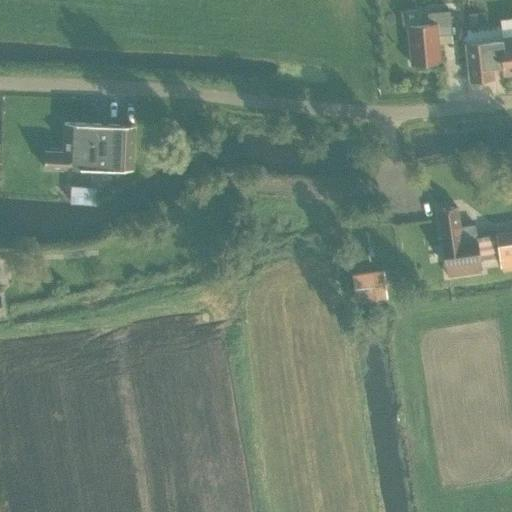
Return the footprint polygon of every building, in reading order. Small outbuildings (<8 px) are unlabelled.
[(429,24),(407,25),(410,62),(439,61),(437,35),(452,34),(450,10),(428,12),(429,24)] [(502,64),(504,74),(511,73),(511,38),(465,44),(469,80),(493,78),(491,66),(502,64)] [(66,165),(80,166),(132,168),(134,123),(83,121),(63,120),(61,150),(44,149),(43,167),(63,167),(63,165),(66,165)] [(459,227),(456,207),(437,209),(442,247),(445,263),(454,262),(454,260),(479,256),(488,255),(486,240),(476,242),(474,225),(459,227)] [(511,264),(511,230),(495,233),(500,267),(511,264)] [(376,298),(372,271),(353,274),(357,301),(376,298)]
